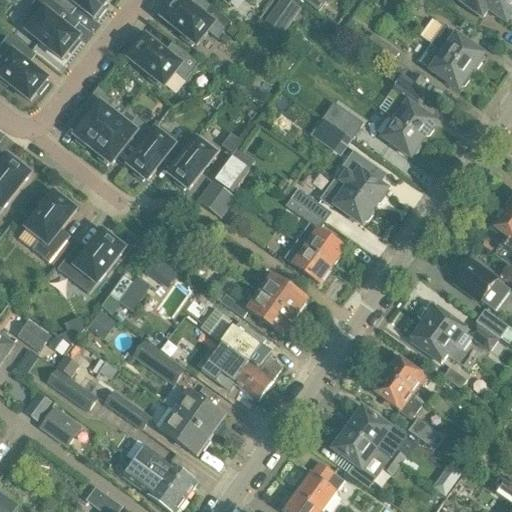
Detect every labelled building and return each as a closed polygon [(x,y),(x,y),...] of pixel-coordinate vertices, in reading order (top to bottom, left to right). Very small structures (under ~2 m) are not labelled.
[(49,0),(38,0),(26,16),(36,24),(28,34),(63,62),(70,53),(72,56),(81,45),(78,43),(80,40),(57,22),(64,12),(49,0)] [(49,0),(64,12),(72,3),(94,21),(96,19),(99,21),(106,12),(103,10),(108,3),(104,0),(49,0)] [(162,20),(173,29),(183,37),(181,40),(192,48),(194,45),(198,48),(208,34),(219,42),(233,24),(210,7),(203,17),(181,0),(178,0),(177,1),(176,0),(173,0),(166,10),(169,12),(162,20)] [(285,0),(282,0),(266,23),(282,35),(299,10),(285,0)] [(327,4),(321,0),(301,0),(319,14),(327,4)] [(483,23),(490,14),(506,25),(508,22),(511,21),(511,2),(508,0),(462,0),(458,6),(483,23)] [(443,29),(431,46),(470,74),(483,57),(456,37),(455,37),(443,29)] [(401,53),(375,34),(365,48),(391,67),(401,53)] [(0,83),(2,86),(7,90),(10,87),(31,104),(37,95),(40,97),(49,86),(46,84),(48,82),(25,63),(32,54),(10,36),(0,48),(0,56),(7,62),(0,70),(0,83)] [(148,81),(150,82),(159,90),(162,87),(165,89),(176,75),(186,84),(200,66),(178,49),(171,58),(147,40),(145,42),(142,40),(133,51),(136,53),(129,62),(151,78),(148,81)] [(418,63),(447,85),(457,92),(470,75),(470,74),(431,46),(418,63)] [(324,59),(313,50),(307,58),(319,67),(324,59)] [(414,76),(409,83),(420,91),(425,83),(414,76)] [(385,116),(395,123),(423,142),(435,125),(418,112),(429,97),(420,91),(409,83),(403,78),(388,99),(394,103),(385,116)] [(87,148),(93,152),(118,120),(109,113),(116,104),(99,90),(84,109),(93,116),(75,139),(78,141),(75,144),(85,151),(87,148)] [(323,123),(352,144),(364,127),(335,106),(323,123)] [(118,120),(93,152),(100,158),(98,161),(107,168),(109,165),(112,167),(129,145),(139,152),(153,133),(136,119),(129,128),(118,120)] [(341,159),(352,144),(323,123),(312,138),(341,159)] [(410,160),(423,142),(395,123),(383,140),(410,160)] [(168,158),(177,165),(192,146),(182,139),(179,143),(160,128),(129,168),(136,174),(134,177),(143,184),(145,181),(148,183),(168,158)] [(230,156),(240,143),(232,137),(222,150),(230,156)] [(220,152),(202,138),(170,177),(177,183),(175,186),(184,193),(186,190),(189,192),(220,152)] [(238,150),(231,159),(249,172),(256,163),(238,150)] [(354,154),(335,181),(336,182),(374,210),(377,205),(380,205),(385,199),(384,196),(387,192),(378,186),(385,176),(354,154)] [(0,214),(30,177),(22,170),(24,167),(13,159),(11,161),(9,160),(0,170),(0,214)] [(230,159),(213,182),(233,197),(250,173),(230,159)] [(336,182),(321,202),(360,230),(365,223),(368,222),(372,216),(372,213),(374,210),(336,182)] [(198,204),(220,220),(235,199),(213,184),(198,204)] [(291,202),(325,226),(332,215),(298,192),(291,202)] [(55,196),(19,241),(50,266),(67,244),(58,236),(76,213),(74,211),(76,208),(65,200),(63,203),(55,196)] [(511,199),(503,211),(511,217),(511,199)] [(320,232),(325,226),(291,202),(286,209),(320,232)] [(490,229),(506,240),(493,257),(511,270),(511,217),(503,211),(490,229)] [(189,215),(175,234),(176,235),(190,245),(200,252),(212,236),(197,225),(199,222),(189,215)] [(318,232),(309,226),(296,244),(332,269),(344,251),(318,232)] [(75,250),(58,273),(90,297),(125,251),(117,245),(119,242),(108,233),(106,236),(103,234),(85,258),(75,250)] [(170,244),(184,254),(190,245),(176,235),(170,244)] [(319,287),(332,269),(296,244),(284,262),(319,287)] [(157,259),(146,275),(159,284),(170,268),(157,259)] [(491,271),(511,285),(511,270),(498,261),(491,271)] [(470,263),(454,285),(480,304),(495,314),(510,293),(496,282),(483,273),(470,263)] [(259,296),(295,322),(308,303),(272,278),(259,296)] [(149,288),(138,280),(120,306),(131,314),(149,288)] [(282,339),(295,322),(259,296),(247,313),(248,314),(282,339)] [(221,305),(226,309),(243,322),(248,314),(247,313),(226,298),(221,305)] [(426,325),(424,327),(462,354),(470,342),(489,356),(499,342),(476,326),(470,335),(466,333),(447,319),(437,311),(435,313),(430,313),(425,320),(425,322),(426,325)] [(485,313),(476,326),(499,342),(508,330),(485,313)] [(102,314),(89,330),(100,339),(101,339),(113,322),(102,314)] [(18,340),(40,356),(52,340),(29,324),(18,340)] [(233,330),(221,346),(225,349),(248,367),(249,365),(260,374),(245,394),(244,395),(257,405),(266,392),(270,395),(278,383),(275,381),(285,368),(262,350),(266,345),(240,325),(235,332),(233,330)] [(414,341),(412,344),(441,366),(444,363),(447,358),(448,357),(461,367),(464,369),(470,373),(476,365),(462,354),(424,327),(424,328),(418,329),(413,336),(414,337),(414,341)] [(71,334),(60,339),(72,347),(78,339),(71,334)] [(0,337),(0,366),(14,347),(0,337)] [(133,360),(174,389),(186,372),(145,343),(133,360)] [(248,367),(225,349),(221,346),(201,372),(216,384),(222,375),(235,384),(234,386),(245,394),(260,374),(249,365),(248,367)] [(58,371),(71,381),(79,369),(66,359),(58,371)] [(397,359),(384,376),(412,397),(425,380),(397,359)] [(70,382),(71,381),(58,371),(47,386),(88,416),(98,401),(70,382)] [(467,382),(450,371),(444,380),(461,392),(467,382)] [(372,394),(411,422),(424,405),(412,397),(384,376),(372,394)] [(151,421),(114,394),(105,406),(142,433),(151,421)] [(174,415),(210,440),(213,436),(215,438),(222,428),(220,426),(224,420),(188,395),(174,415)] [(430,396),(424,405),(434,412),(440,403),(430,396)] [(53,412),(40,430),(53,440),(67,450),(80,432),(53,412)] [(363,412),(347,433),(376,452),(390,432),(363,412)] [(208,443),(210,440),(174,415),(161,434),(197,459),(201,453),(203,454),(210,445),(208,443)] [(417,421),(400,445),(427,464),(444,441),(417,421)] [(333,452),(354,468),(347,477),(367,491),(382,471),(392,479),(399,470),(389,462),(376,452),(347,433),(333,452)] [(142,456),(135,465),(186,502),(197,486),(169,466),(146,450),(142,456)] [(476,459),(484,464),(489,457),(481,452),(476,459)] [(405,460),(395,453),(389,462),(399,470),(399,469),(406,460),(405,460)] [(166,511),(178,511),(186,502),(135,465),(125,479),(136,487),(148,496),(146,498),(166,511)] [(319,466),(297,496),(319,511),(323,511),(344,484),(319,466)] [(492,494),(495,496),(511,506),(511,511),(511,488),(501,481),(492,494)] [(121,511),(123,510),(96,490),(86,504),(97,511),(121,511)] [(0,494),(0,511),(16,511),(19,508),(0,494)] [(319,511),(297,496),(285,511),(319,511)]
